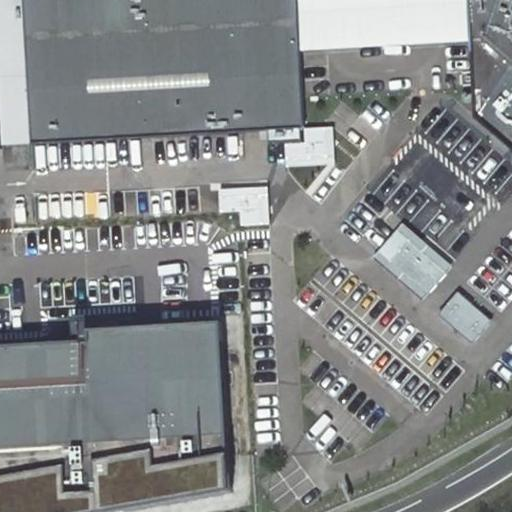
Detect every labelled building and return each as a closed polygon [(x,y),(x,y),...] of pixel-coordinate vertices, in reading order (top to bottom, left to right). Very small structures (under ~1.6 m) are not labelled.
[(0,0),(0,54),(3,106),(32,104),(25,0),(0,0)] [(25,0),(32,104),(3,106),(6,145),(268,131),(269,142),(302,141),(301,129),(304,129),(302,97),(299,50),(296,0),(25,0)] [(469,0),(296,0),(299,50),(472,41),(469,0)] [(476,118),(511,149),(511,0),(469,0),(472,41),(476,118)] [(414,279),(511,164),(437,102),(340,216),(414,279)] [(491,321),(459,292),(440,314),(472,342),(491,321)] [(0,511),(138,511),(233,495),(223,323),(91,331),(91,341),(0,346),(0,511)]
